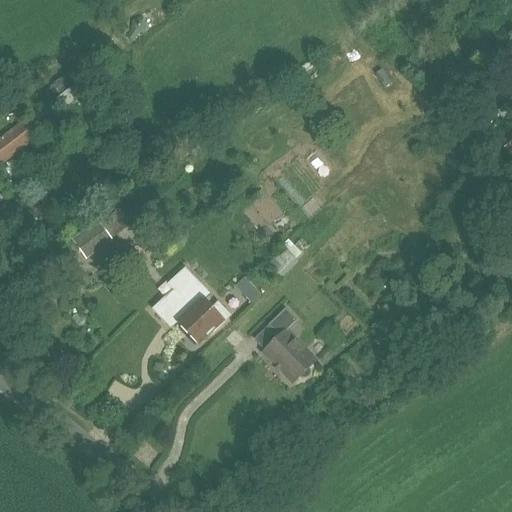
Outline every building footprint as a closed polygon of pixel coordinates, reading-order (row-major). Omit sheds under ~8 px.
[(132,30),(126,37),(132,41),(138,34),(144,30),(145,23),(139,19),(132,22),(132,30)] [(70,69),(51,84),(60,95),(79,81),(70,69)] [(0,168),(38,138),(25,120),(0,138),(0,168)] [(269,187),(251,199),(268,225),(286,213),(269,187)] [(72,238),(74,242),(86,260),(112,241),(127,228),(123,222),(115,211),(100,223),(97,219),(72,238)] [(282,280),(305,254),(289,240),(266,266),(282,280)] [(410,259),(424,275),(441,260),(427,244),(410,259)] [(338,292),(355,273),(346,264),(328,283),(338,292)] [(211,309),(202,300),(208,294),(185,270),(168,286),(173,291),(153,310),(165,323),(172,317),(177,322),(176,323),(198,346),(224,322),(230,317),(217,304),(211,309)] [(261,296),(252,288),(243,296),(252,305),(261,296)] [(269,326),(280,338),(263,354),(293,384),(300,377),(302,378),(303,378),(305,379),(307,378),(308,378),(309,376),(310,375),(311,373),(311,371),(310,370),(309,368),(316,361),(287,331),(297,321),(286,310),(269,326)] [(333,347),(347,334),(335,321),(321,334),(333,347)]
